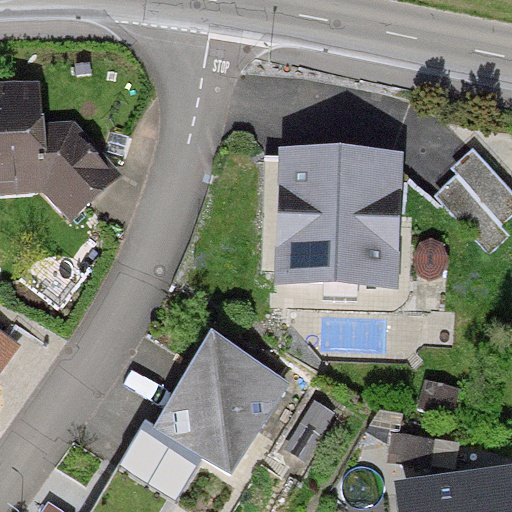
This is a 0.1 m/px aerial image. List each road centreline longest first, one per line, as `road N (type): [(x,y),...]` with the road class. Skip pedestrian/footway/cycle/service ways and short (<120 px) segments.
road 1 (residential): [(196,0),(204,62),(149,294),(0,511)]
road 2 (tertiary): [(213,0),(511,59)]
